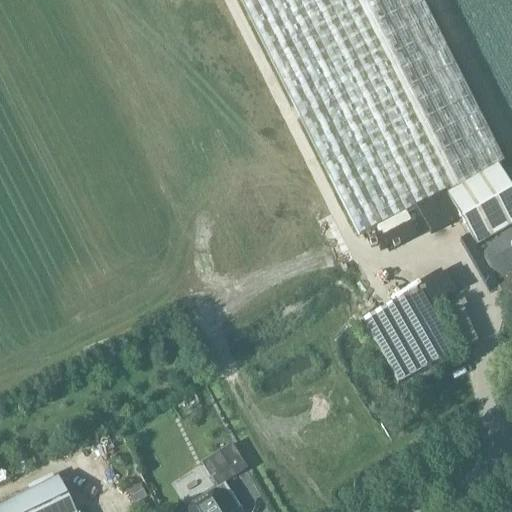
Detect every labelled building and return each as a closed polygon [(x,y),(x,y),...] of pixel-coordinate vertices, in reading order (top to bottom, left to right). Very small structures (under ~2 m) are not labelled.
[(237,0),(357,237),(444,194),(499,166),(504,164),(421,0),(237,0)] [(511,192),(499,167),(447,195),(477,251),(511,230),(511,192)] [(511,230),(477,251),(496,284),(511,274),(511,230)] [(511,276),(497,285),(510,307),(511,305),(511,276)] [(408,297),(363,323),(399,386),(443,360),(408,297)] [(235,511),(240,509),(225,486),(245,473),(229,448),(202,465),(218,490),(183,511),(235,511)] [(74,511),(59,480),(0,508),(0,511),(74,511)]
